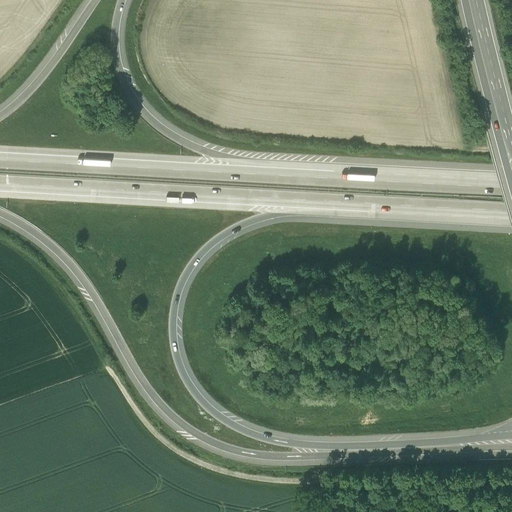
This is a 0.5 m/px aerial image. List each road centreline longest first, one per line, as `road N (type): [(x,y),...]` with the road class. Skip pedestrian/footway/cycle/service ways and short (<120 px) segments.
road 1 (motorway): [(485,434),(310,443),(258,436),(208,407),(180,369),(174,305),(186,272),(219,237),(269,215),(369,204)]
road 2 (track): [(0,238),(40,266),(71,304),(152,431),(197,462),(273,480),(511,476)]
road 3 (motorway): [(0,215),(70,263),(146,388),(194,433),(255,453),(511,442)]
road 4 (motorway): [(0,182),(369,204)]
road 5 (motorway): [(333,178),(0,160)]
road 6 (motorway): [(333,178),(206,153),(152,120),(117,64),(122,0)]
road 7 (motorway): [(511,189),(333,178)]
road 8 (secondary): [(511,148),(472,0)]
road 9 (motorway): [(96,0),(47,71),(0,116)]
road 10 (motorway): [(369,204),(511,212)]
